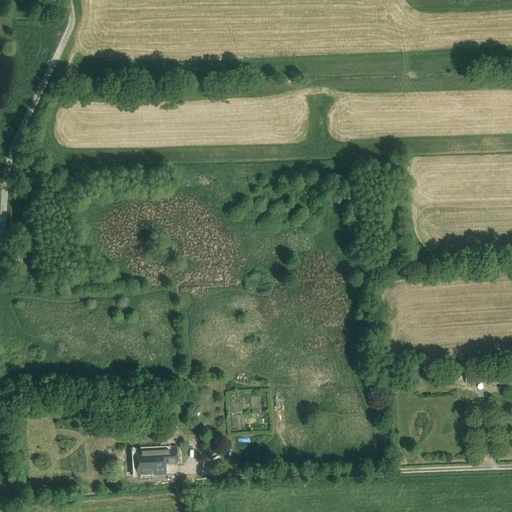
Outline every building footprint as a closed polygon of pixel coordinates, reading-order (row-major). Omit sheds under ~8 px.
[(467,384),(490,383),(489,371),(466,373),(467,384)] [(493,384),(510,384),(510,371),(493,371),(493,384)] [(105,420),(105,422),(113,422),(113,420),(139,419),(139,411),(105,411),(105,420)] [(135,426),(135,444),(155,443),(154,425),(135,426)] [(126,458),(138,458),(139,478),(165,476),(165,463),(176,462),(175,447),(166,448),(166,449),(138,450),(125,451),(126,458)]
